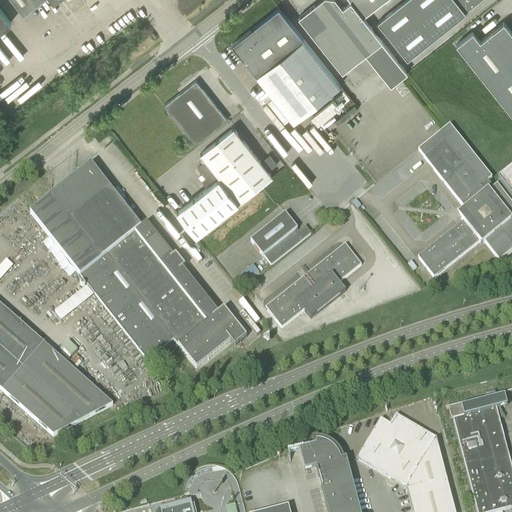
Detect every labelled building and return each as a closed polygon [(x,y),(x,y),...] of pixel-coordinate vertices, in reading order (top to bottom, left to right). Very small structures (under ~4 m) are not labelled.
[(13,0),(23,13),(39,0),(13,0)] [(350,2),(350,1),(342,8),(336,0),(320,0),(298,18),(342,73),(365,54),(391,86),(407,73),(363,18),(350,2)] [(349,0),(350,1),(350,2),(363,18),(386,0),(349,0)] [(405,0),(377,22),(407,60),(466,13),(465,13),(480,0),(405,0)] [(293,123),(340,85),(278,7),(231,45),(293,123)] [(0,8),(0,30),(11,22),(0,8)] [(472,31),(456,44),(511,114),(511,32),(503,22),(480,41),(472,31)] [(196,80),(164,106),(195,146),(227,120),(196,80)] [(10,118),(16,114),(11,107),(5,112),(10,118)] [(481,245),(485,243),(500,261),(511,251),(511,205),(496,185),(493,187),(490,182),(492,180),(449,126),(418,151),(464,209),(462,211),(461,220),(463,222),(418,258),(434,279),(479,243),(481,245)] [(261,162),(233,128),(200,154),(206,161),(197,168),(205,178),(201,181),(206,186),(218,176),(220,178),(176,212),(196,237),(272,176),(268,171),(277,164),(270,154),(261,162)] [(91,166),(73,181),(30,215),(147,362),(174,341),(196,369),(231,342),(222,330),(223,329),(224,322),(146,224),(141,228),(91,166)] [(511,169),(499,180),(511,197),(511,169)] [(285,215),(250,242),(263,258),(264,257),(271,267),(311,235),(305,228),(298,233),(296,231),(297,230),(285,215)] [(299,281),(265,309),(282,329),(304,312),(311,320),(345,292),(344,290),(339,284),(361,266),(345,245),(311,273),(310,278),(305,282),(299,281)] [(0,281),(14,266),(7,260),(0,268),(0,281)] [(413,273),(417,270),(411,262),(407,266),(413,273)] [(240,288),(259,273),(253,266),(234,281),(240,288)] [(56,312),(63,322),(95,296),(87,287),(56,312)] [(0,389),(53,437),(113,405),(0,306),(0,389)] [(65,349),(73,355),(78,350),(70,343),(65,349)] [(453,421),(476,511),(501,511),(510,510),(511,511),(511,471),(511,467),(511,466),(511,458),(509,459),(499,420),(499,419),(505,418),(500,410),(507,408),(504,395),(497,397),(494,392),(484,395),(485,400),(450,409),(451,411),(450,412),(451,419),(452,419),(453,421)] [(406,489),(412,511),(454,511),(435,439),(435,440),(396,418),(390,427),(381,422),(358,461),(406,489)] [(316,447),(299,451),(304,472),(316,469),(327,511),(359,511),(346,460),(340,461),(340,459),(339,457),(338,455),(337,453),(336,452),(334,450),(333,448),(331,447),(329,446),(327,445),(325,444),(323,443),(321,443),(318,443),(316,442),(316,447)] [(159,510),(159,511),(193,511),(191,502),(159,510)]
